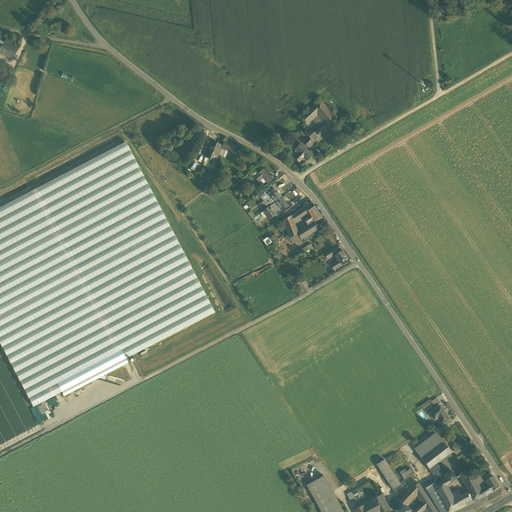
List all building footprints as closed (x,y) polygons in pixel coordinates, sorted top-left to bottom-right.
[(0,50),(0,53),(14,59),(19,49),(4,42),(2,46),(0,50)] [(4,77),(10,79),(13,74),(7,71),(4,77)] [(320,99),(316,103),(322,110),(326,106),(320,99)] [(316,103),(305,114),(301,117),(300,119),(306,126),(312,121),(317,116),(316,116),(322,110),(316,103)] [(326,106),(322,110),(316,116),(317,116),(323,124),(328,128),(337,118),(326,106)] [(323,124),(317,116),(312,121),(319,129),(321,127),(323,124)] [(327,134),(325,131),(321,127),(319,129),(314,134),(319,138),(318,138),(320,140),(321,141),(327,134)] [(305,133),(308,136),(314,142),(318,138),(319,138),(314,134),(309,129),(305,133)] [(314,142),(308,136),(306,138),(303,142),(309,147),(314,143),(314,142)] [(0,207),(0,316),(170,228),(125,142),(0,207)] [(228,150),(231,144),(225,142),(222,148),(223,148),(224,146),(229,148),(228,150)] [(274,146),(280,152),(284,148),(278,142),(274,146)] [(208,151),(218,155),(221,147),(211,143),(208,151)] [(296,150),(299,154),(303,158),(307,161),(312,155),(309,152),(307,150),(306,149),(305,150),(300,145),(296,150)] [(222,148),(221,147),(218,155),(223,157),(226,150),(228,151),(228,150),(229,148),(224,146),(223,148),(222,148)] [(215,162),(218,155),(208,151),(205,158),(205,159),(204,162),(214,167),(216,162),(215,162)] [(299,162),(303,158),(299,154),(295,158),(299,162)] [(188,167),(193,171),(197,164),(192,161),(188,167)] [(307,166),(304,161),(299,164),(302,170),(307,166)] [(262,178),(268,184),(273,179),(264,169),(255,178),(259,182),(262,178)] [(271,196),(275,202),(275,203),(282,198),(277,191),(273,194),(270,196),(271,196)] [(273,194),(271,192),(266,195),(269,198),(266,200),(264,201),(265,202),(264,203),(266,206),(267,205),(267,206),(269,207),(275,202),(271,196),(270,196),(273,194)] [(281,210),(288,205),(282,198),(275,203),(275,202),(269,207),(270,209),(272,207),(273,208),(274,207),(274,208),(272,210),(275,214),(281,210)] [(274,215),(275,214),(272,210),(274,208),(274,207),(273,208),(272,207),(270,209),(269,207),(263,211),(269,220),(275,216),(274,215)] [(307,227),(312,234),(319,229),(315,222),(308,211),(305,207),(298,211),(300,214),(297,215),(301,221),(303,219),(308,226),(307,227)] [(308,211),(315,222),(322,218),(315,207),(308,211)] [(300,214),(298,211),(291,216),(294,224),(301,221),(297,215),(300,214)] [(290,238),(298,235),(298,233),(294,224),(291,216),(283,221),(290,238)] [(170,228),(0,316),(0,343),(33,407),(62,392),(64,397),(128,363),(126,359),(214,313),(170,228)] [(304,229),(298,233),(298,235),(301,240),(309,236),(304,229)] [(298,235),(290,238),(292,244),(301,240),(298,235)] [(268,236),(263,240),(266,246),(272,243),(268,236)] [(325,254),(328,259),(334,255),(331,250),(325,254)] [(335,256),(338,262),(340,264),(348,259),(343,251),(335,256)] [(341,265),(340,264),(338,262),(336,263),(335,262),(331,264),(334,269),(335,270),(342,266),(341,265)] [(437,398),(431,402),(434,407),(440,403),(437,398)] [(437,416),(443,425),(450,420),(441,406),(430,413),(433,418),(437,416)] [(416,451),(423,460),(445,443),(438,434),(416,451)] [(7,445),(17,440),(16,437),(5,442),(7,445)] [(452,448),(455,452),(466,445),(468,444),(465,440),(452,448)] [(451,452),(445,443),(423,460),(431,473),(439,467),(436,464),(451,452)] [(377,465),(393,490),(401,485),(384,460),(377,465)] [(431,473),(434,476),(437,474),(441,471),(439,467),(431,473)] [(401,475),(404,480),(414,474),(410,469),(401,475)] [(443,481),(446,486),(457,478),(451,470),(444,475),(441,471),(437,474),(442,482),(443,481)] [(460,474),(465,483),(471,480),(466,470),(460,474)] [(486,496),(491,493),(487,487),(482,490),(478,484),(485,480),(482,474),(465,483),(474,501),(486,496)] [(321,511),(343,511),(324,476),(307,486),(321,511)] [(489,486),(487,487),(491,493),(500,487),(494,476),(486,481),(489,486)] [(442,482),(440,483),(438,484),(435,480),(424,486),(439,511),(448,511),(440,496),(449,492),(446,486),(443,481),(442,482)] [(411,487),(398,500),(402,503),(406,506),(416,495),(418,497),(424,492),(418,483),(412,487),(411,487)] [(458,490),(450,494),(454,502),(462,498),(461,495),(458,490)] [(436,511),(424,492),(418,497),(421,503),(422,503),(425,508),(421,511),(436,511)] [(448,511),(465,503),(462,498),(454,502),(450,494),(449,492),(440,496),(448,511)] [(376,511),(384,511),(390,509),(382,495),(371,501),(376,511)] [(376,511),(371,501),(363,506),(366,511),(376,511)] [(396,511),(397,511),(409,511),(411,511),(406,506),(402,503),(400,506),(396,511)] [(412,511),(421,511),(425,508),(422,503),(412,511)]
